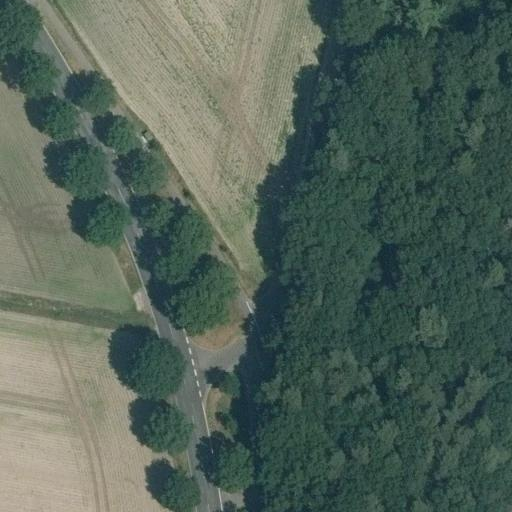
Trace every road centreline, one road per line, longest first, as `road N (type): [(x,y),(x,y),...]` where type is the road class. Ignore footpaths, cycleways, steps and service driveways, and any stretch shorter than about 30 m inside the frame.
road 1 (tertiary): [(5,0),(131,221),(183,377)]
road 2 (unclassified): [(347,0),(281,295),(247,346)]
road 3 (unclassified): [(247,346),(257,490),(222,511)]
road 4 (tertiary): [(183,377),(210,511)]
